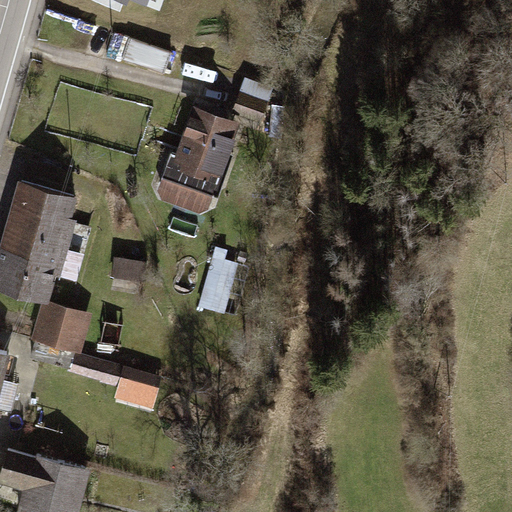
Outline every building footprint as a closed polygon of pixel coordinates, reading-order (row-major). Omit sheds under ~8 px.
[(175,51),(130,36),(123,58),(168,74),(175,51)] [(247,76),(241,92),(269,102),(275,87),(247,76)] [(241,92),(234,111),(262,121),(269,102),(241,92)] [(236,123),(198,109),(180,156),(222,172),(230,150),(226,148),(236,123)] [(17,201),(71,216),(77,194),(23,179),(17,201)] [(17,201),(5,243),(59,258),(69,224),(71,216),(17,201)] [(59,258),(55,273),(78,280),(92,231),(69,224),(59,258)] [(59,258),(5,243),(0,261),(0,283),(48,297),(55,273),(59,258)] [(219,250),(204,304),(230,311),(246,258),(219,250)] [(37,339),(78,351),(87,319),(61,312),(58,321),(43,317),(37,339)] [(37,339),(32,357),(73,369),(78,351),(37,339)] [(0,390),(10,351),(0,347),(0,390)] [(106,361),(101,379),(123,385),(128,368),(106,361)] [(38,455),(10,447),(2,480),(30,487),(23,511),(76,511),(89,465),(39,452),(38,455)]
